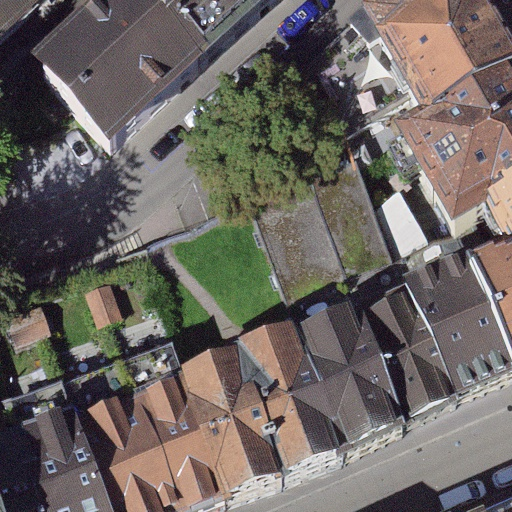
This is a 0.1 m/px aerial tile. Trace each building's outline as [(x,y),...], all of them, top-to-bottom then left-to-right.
[(0,0),(0,58),(60,3),(63,0),(0,0)] [(282,35),(318,0),(162,0),(31,124),(105,202),(172,139),(249,66),(282,35)] [(421,109),(511,62),(511,35),(487,0),(377,0),(303,72),(332,152),(414,102),(421,109)] [(486,193),(511,175),(511,62),(421,109),(395,123),(449,220),(486,193)] [(309,181),(353,305),(404,438),(475,407),(511,387),(511,376),(464,253),(404,281),(356,161),(309,181)] [(511,175),(486,193),(511,238),(511,175)] [(297,328),(345,469),(379,453),(404,438),(353,305),(309,181),(251,202),(297,328)] [(511,239),(464,253),(511,376),(511,239)] [(111,287),(85,296),(98,333),(124,324),(111,287)] [(42,307),(3,322),(16,355),(55,340),(42,307)] [(232,347),(286,494),(317,480),(345,469),(297,328),(232,347)] [(126,362),(181,511),(229,511),(180,367),(173,344),(126,362)] [(180,367),(229,511),(230,511),(258,502),(286,494),(232,347),(180,367)] [(63,383),(105,511),(181,511),(126,362),(63,383)] [(17,426),(44,511),(105,511),(63,383),(7,403),(17,426)] [(44,511),(17,426),(0,434),(0,511),(44,511)] [(511,511),(511,502),(489,511),(511,511)]
